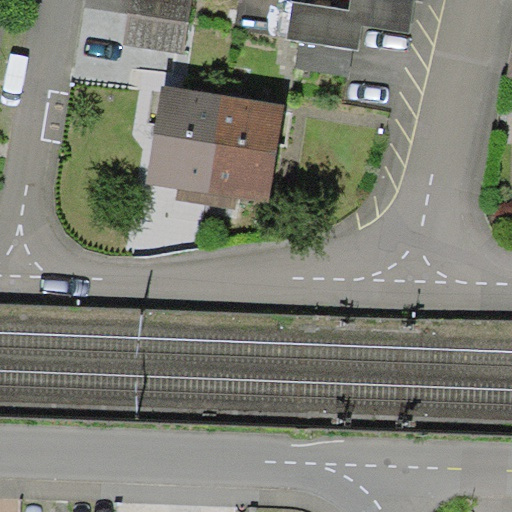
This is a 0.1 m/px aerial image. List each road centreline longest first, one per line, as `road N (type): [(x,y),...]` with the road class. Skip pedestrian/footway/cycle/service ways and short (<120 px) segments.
road 1 (residential): [(0,459),(386,475)]
road 2 (residential): [(19,270),(400,283)]
road 3 (residential): [(453,0),(400,283)]
road 4 (residential): [(67,0),(19,270)]
road 5 (residential): [(386,475),(511,478)]
